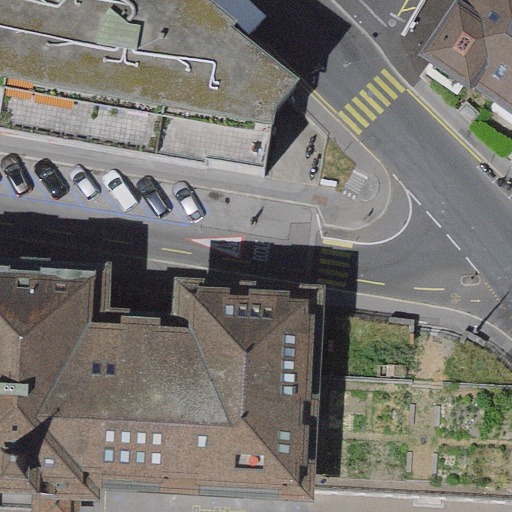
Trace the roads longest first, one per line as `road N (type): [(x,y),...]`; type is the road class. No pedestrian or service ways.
road 1 (residential): [(511,255),(427,267),(337,263),(0,210)]
road 2 (tertiary): [(511,254),(344,67)]
